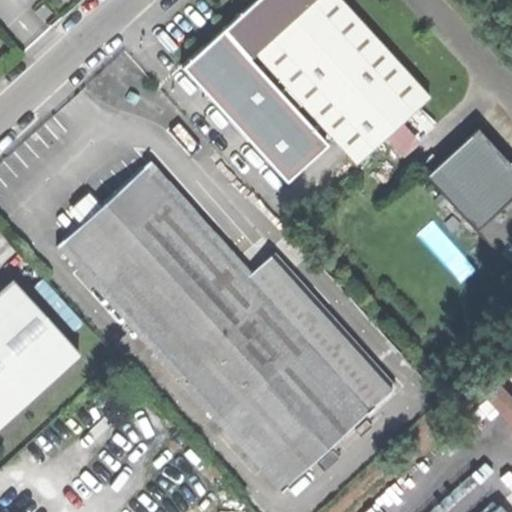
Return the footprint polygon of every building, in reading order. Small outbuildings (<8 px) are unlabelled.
[(314,0),(254,0),(256,1),(222,33),(248,61),(254,56),(314,0)] [(430,96),(341,0),(314,0),(254,56),(355,165),(430,96)] [(447,155),(425,176),(511,272),(511,167),(477,129),(447,155)] [(144,166),(146,168),(245,278),(250,273),(149,161),(144,166)] [(83,226),(64,243),(225,420),(307,346),(245,278),(146,168),(116,196),(101,209),(83,226)] [(74,215),(83,226),(101,209),(91,199),(74,215)] [(285,487),(283,485),(225,420),(64,243),(62,241),(56,246),(279,492),(285,487)] [(250,273),(245,278),(307,346),(225,420),(283,485),(389,389),(269,256),(250,273)] [(0,426),(79,356),(11,280),(0,290),(0,426)] [(511,391),(504,382),(489,395),(511,419),(511,391)]
